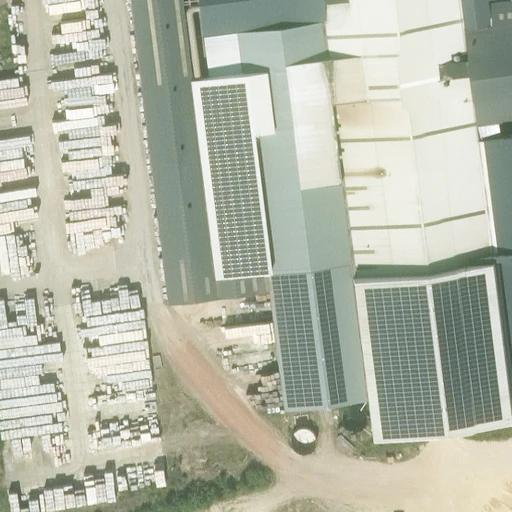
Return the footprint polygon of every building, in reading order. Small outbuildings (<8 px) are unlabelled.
[(134,0),(170,309),(210,304),(209,291),(270,284),(285,413),(363,404),(368,449),(511,432),(511,136),(489,139),(486,122),(511,118),(511,0),(490,0),(482,1),(481,0),(134,0)] [(64,6),(64,17),(46,18),(46,29),(76,29),(75,6),(64,6)] [(76,116),(86,133),(38,140),(40,153),(65,149),(67,157),(51,159),(52,167),(90,162),(88,146),(108,134),(107,123),(89,126),(86,107),(107,104),(106,94),(73,99),(86,91),(98,90),(91,37),(65,41),(31,62),(33,72),(34,72),(37,94),(56,91),(60,98),(55,102),(57,119),(76,116)] [(0,119),(20,116),(17,98),(0,101),(0,119)] [(90,185),(90,176),(50,178),(50,187),(90,185)]
